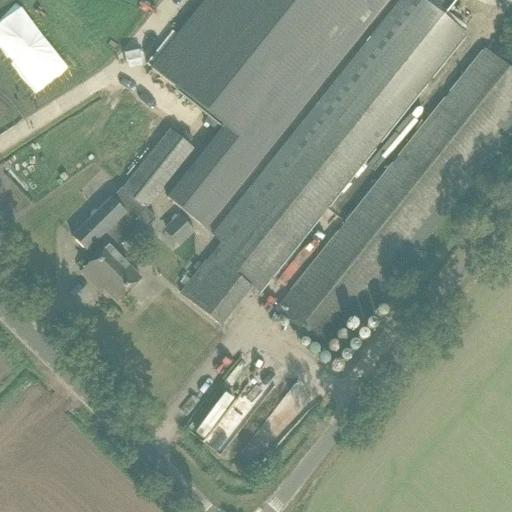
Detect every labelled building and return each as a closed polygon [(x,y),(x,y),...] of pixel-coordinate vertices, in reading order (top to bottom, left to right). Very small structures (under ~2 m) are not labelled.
[(203,229),(385,0),(206,0),(151,70),(208,116),(203,122),(218,134),(203,153),(167,200),(203,229)] [(257,296),(465,37),(442,18),(455,2),(452,0),(400,0),(212,236),(221,244),(210,258),(250,290),(257,296)] [(511,74),(484,51),(275,311),(323,349),(349,316),(357,323),(511,130),(511,74)] [(139,205),(186,146),(168,132),(121,190),(139,205)] [(87,251),(95,258),(80,273),(96,289),(98,287),(116,305),(140,281),(123,263),(126,260),(102,236),(125,214),(111,200),(71,238),(86,253),(87,251)] [(178,217),(165,229),(180,244),(193,232),(178,217)] [(180,296),(220,328),(250,290),(210,258),(180,296)] [(276,432),(288,425),(280,412),(268,419),(276,432)]
